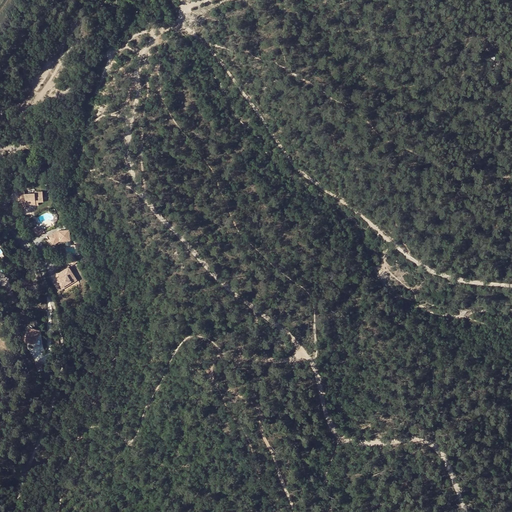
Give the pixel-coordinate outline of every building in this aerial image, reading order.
[(25,192),(20,192),(20,199),(21,208),(26,208),(25,205),(36,205),(36,202),(38,202),(43,202),(43,191),(35,192),(35,193),(25,193),(25,192)] [(35,227),(32,229),(36,236),(44,232),(43,229),(38,231),(35,227)] [(58,230),(48,236),(53,245),(60,241),(70,240),(69,230),(58,230)] [(64,252),(59,255),(63,260),(67,258),(68,257),(64,252)] [(58,273),(60,276),(58,277),(51,281),(57,291),(61,289),(60,287),(69,282),(70,283),(75,280),(67,267),(58,273)] [(33,335),(35,329),(29,328),(28,334),(26,333),(25,338),(25,341),(25,342),(34,344),(35,339),(34,338),(35,336),(33,335)]
